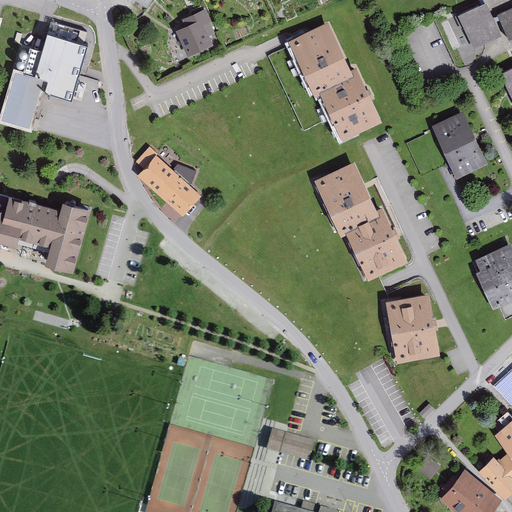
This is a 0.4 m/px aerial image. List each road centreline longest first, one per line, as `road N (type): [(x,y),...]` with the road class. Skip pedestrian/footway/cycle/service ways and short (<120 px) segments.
road 1 (residential): [(104,17),(130,171),(144,203),(316,357),(380,474)]
road 2 (residential): [(477,378),(367,144)]
road 3 (residential): [(380,474),(477,378)]
